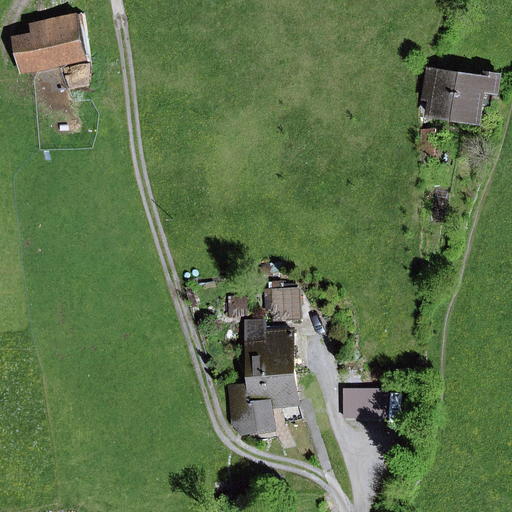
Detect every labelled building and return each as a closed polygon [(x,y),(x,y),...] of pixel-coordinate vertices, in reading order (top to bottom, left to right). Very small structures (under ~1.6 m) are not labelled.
[(21,38),(26,67),(90,56),(82,15),(35,23),(38,35),(21,38)] [(434,101),(432,117),(457,120),(464,74),(429,69),(426,91),(435,92),(434,101)] [(500,93),(502,79),(464,74),(457,120),(482,124),(484,106),(486,91),(495,92),(500,93)] [(425,99),(434,101),(435,92),(426,91),(425,99)] [(484,106),(493,107),(495,92),(486,91),(484,106)] [(423,157),(436,157),(436,130),(423,130),(423,157)] [(276,320),(300,319),(298,291),(290,291),(290,283),(274,283),(275,289),(266,289),(267,311),(275,311),(276,320)] [(249,353),(251,378),(296,375),(293,331),(266,332),(266,321),(248,322),(250,353),(249,353)] [(267,403),(298,400),(296,375),(251,378),(252,386),(233,388),(234,405),(267,403)] [(345,418),(389,418),(389,390),(345,390),(345,418)] [(248,429),(271,424),(267,403),(234,405),(236,423),(246,421),(248,429)] [(235,484),(237,500),(253,498),(250,482),(235,484)]
